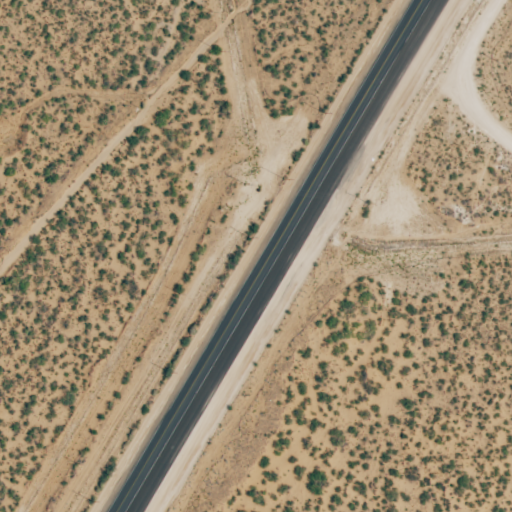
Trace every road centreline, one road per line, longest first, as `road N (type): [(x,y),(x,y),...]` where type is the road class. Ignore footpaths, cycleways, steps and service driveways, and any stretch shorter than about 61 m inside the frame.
road 1 (secondary): [(125,511),(430,0)]
road 2 (residential): [(511,131),(443,82),(492,0)]
